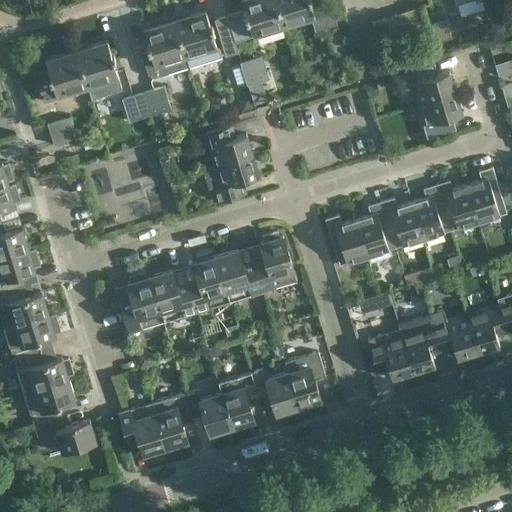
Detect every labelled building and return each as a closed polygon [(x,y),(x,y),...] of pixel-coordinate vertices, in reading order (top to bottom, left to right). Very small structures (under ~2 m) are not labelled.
[(285,26),(277,1),(276,0),(242,0),(253,35),(285,26)] [(323,0),(311,4),(310,1),(310,0),(276,0),(277,1),(285,26),(312,18),(315,31),(337,24),(330,0),(323,0)] [(407,10),(414,33),(426,30),(419,6),(407,10)] [(175,19),(189,66),(219,57),(205,9),(175,19)] [(414,33),(407,10),(396,14),(402,37),(414,33)] [(402,37),(396,14),(384,17),(391,40),(402,37)] [(239,52),(227,15),(215,19),(226,55),(239,52)] [(391,40),(384,17),(372,21),(379,44),(391,40)] [(153,77),(189,66),(175,19),(143,28),(148,44),(146,45),(148,50),(141,52),(148,74),(153,77)] [(428,24),(434,43),(452,38),(446,19),(428,24)] [(335,57),(346,54),(339,31),(328,35),(335,57)] [(76,49),(88,86),(118,77),(107,39),(76,49)] [(88,86),(76,49),(45,58),(49,69),(35,74),(44,101),(57,97),(57,96),(88,86)] [(262,55),(240,62),(241,63),(247,83),(247,85),(269,78),(262,55)] [(511,58),(496,64),(499,76),(511,71),(511,58)] [(435,62),(408,71),(418,103),(456,91),(449,70),(438,74),(435,62)] [(511,83),(502,86),(506,98),(511,96),(511,83)] [(144,91),(151,114),(171,108),(164,85),(144,91)] [(151,114),(144,91),(122,98),(129,121),(151,114)] [(456,91),(418,103),(428,136),(437,133),(433,122),(463,113),(456,91)] [(47,123),(54,144),(77,137),(70,116),(47,123)] [(229,125),(205,133),(215,165),(253,154),(246,132),(232,137),(229,125)] [(85,148),(95,145),(92,136),(82,138),(85,148)] [(253,154),(215,165),(221,185),(214,188),(217,200),(246,191),(242,180),(259,175),(253,154)] [(0,185),(9,183),(2,161),(0,161),(0,185)] [(467,183),(479,221),(507,212),(493,166),(479,170),(482,178),(467,183)] [(437,183),(451,229),(479,221),(467,183),(453,187),(450,179),(437,183)] [(0,220),(2,220),(0,215),(0,209),(16,205),(14,201),(20,199),(16,184),(10,185),(9,183),(0,185),(0,220)] [(412,200),(423,238),(451,229),(437,183),(423,187),(426,196),(412,200)] [(381,200),(396,246),(423,238),(412,200),(397,205),(395,196),(381,200)] [(356,217),(368,255),(396,246),(381,200),(368,205),(371,213),(356,217)] [(368,255),(356,217),(342,222),(339,213),(325,218),(340,264),(368,255)] [(0,256),(29,248),(22,226),(5,231),(2,220),(0,220),(0,256)] [(255,262),(263,290),(297,280),(283,235),(279,236),(277,230),(261,235),(263,241),(260,242),(266,259),(255,262)] [(0,291),(22,285),(22,286),(31,283),(27,272),(36,269),(34,265),(40,263),(35,248),(30,250),(29,248),(0,256),(0,291)] [(216,255),(230,300),(263,290),(255,262),(243,266),(238,248),(216,255)] [(188,283),(197,310),(230,300),(216,255),(194,262),(199,279),(188,283)] [(468,276),(475,273),(473,265),(465,267),(468,276)] [(149,276),(163,321),(197,310),(188,283),(177,286),(172,269),(149,276)] [(163,321),(149,276),(147,276),(145,271),(129,276),(131,281),(127,283),(133,300),(121,303),(130,331),(163,321)] [(434,287),(431,278),(422,280),(425,290),(434,287)] [(0,313),(4,326),(14,323),(49,313),(42,291),(25,296),(22,286),(22,285),(0,291),(0,313)] [(376,294),(379,307),(392,303),(388,290),(376,294)] [(511,293),(498,298),(499,303),(502,311),(507,329),(511,327),(511,293)] [(467,313),(479,350),(500,344),(497,332),(507,329),(502,311),(499,303),(467,313)] [(431,312),(442,347),(453,343),(458,357),(479,350),(467,313),(447,319),(444,308),(431,312)] [(399,322),(401,327),(414,370),(435,364),(431,350),(442,347),(431,312),(399,322)] [(14,359),(42,351),(41,350),(38,340),(56,335),(49,313),(14,323),(21,344),(10,347),(14,359)] [(414,370),(401,327),(368,338),(378,369),(389,365),(393,377),(414,370)] [(24,392),(69,378),(68,374),(74,373),(69,357),(63,359),(62,356),(54,358),(51,347),(41,350),(42,351),(14,359),(24,392)] [(288,371),(299,406),(321,399),(315,378),(326,375),(318,350),(285,361),(288,371)] [(251,371),(259,395),(270,392),(276,412),(299,406),(288,371),(267,378),(264,367),(251,371)] [(221,392),(232,426),(254,419),(248,399),(259,395),(251,371),(218,381),(222,392),(221,392)] [(34,424),(61,415),(58,405),(76,400),(69,378),(24,392),(34,424)] [(185,391),(193,416),(204,412),(210,433),(232,426),(221,392),(200,398),(197,388),(185,391)] [(152,401),(166,447),(188,440),(181,419),(193,416),(185,391),(152,401)] [(118,412),(127,440),(138,436),(143,453),(166,447),(152,401),(118,412)] [(61,415),(34,424),(37,435),(56,430),(62,451),(97,441),(90,418),(65,426),(61,415)]
